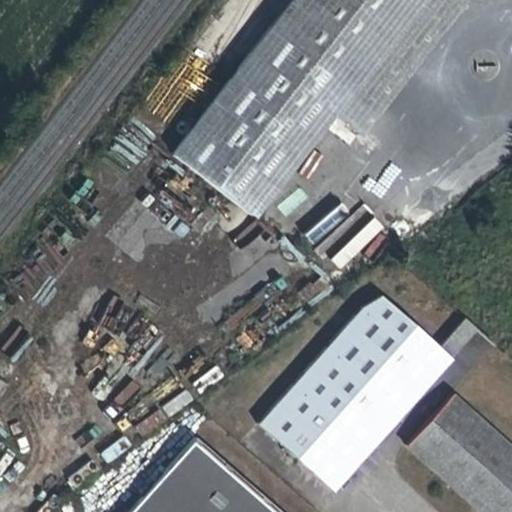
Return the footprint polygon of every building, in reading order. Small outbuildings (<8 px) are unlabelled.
[(460,0),(289,0),(171,152),(251,215),(322,124),(348,145),(460,0)] [(269,220),(318,180),(310,170),(261,210),(269,220)] [(413,206),(435,186),(428,179),(406,199),(413,206)] [(412,207),(421,218),(447,198),(438,187),(412,207)] [(369,207),(358,220),(377,235),(388,221),(369,207)] [(309,302),(327,285),(316,275),(299,292),(309,302)] [(331,490),(449,358),(438,348),(379,297),(360,309),(255,424),(331,490)] [(464,319),(438,348),(449,358),(475,328),(464,319)] [(18,330),(3,347),(13,355),(28,338),(18,330)] [(511,511),(511,451),(448,395),(403,445),(479,511),(511,511)] [(268,511),(186,441),(175,455),(156,476),(124,511),(268,511)] [(150,470),(156,476),(175,455),(168,449),(150,470)]
